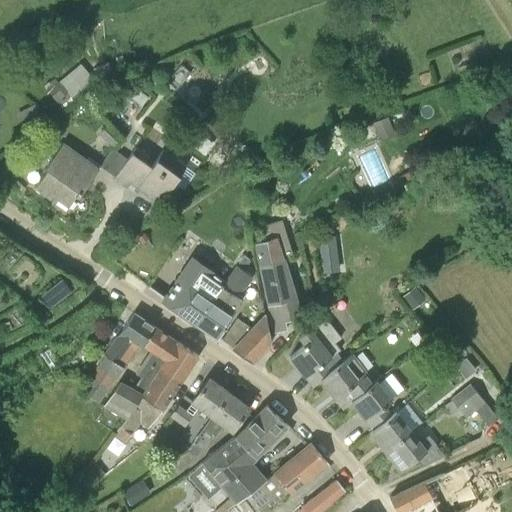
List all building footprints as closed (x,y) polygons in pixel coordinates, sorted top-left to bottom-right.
[(82,97),(87,93),(74,73),(61,82),(57,77),(45,86),(63,111),(83,99),(82,97)] [(110,147),(118,138),(105,126),(96,135),(110,147)] [(89,183),(101,166),(99,164),(89,157),(88,159),(64,142),(43,171),(46,174),(36,188),(51,198),(53,195),(69,206),(70,207),(80,192),(82,193),(89,183)] [(136,147),(128,157),(115,176),(114,178),(127,188),(130,183),(156,201),(163,192),(166,194),(175,181),(186,166),(163,149),(152,165),(146,161),(149,156),(136,147)] [(393,181),(396,188),(434,172),(431,164),(393,181)] [(417,204),(432,205),(433,189),(419,188),(417,204)] [(285,320),(301,315),(284,258),(294,254),(284,219),(262,226),(267,241),(253,245),(258,266),(259,266),(274,332),(287,327),(285,320)] [(339,234),(322,236),(326,270),(343,267),(339,234)] [(164,300),(195,322),(224,280),(210,270),(206,276),(190,264),(164,300)] [(216,337),(218,335),(242,300),(232,293),(234,289),(239,293),(251,276),(235,266),(224,280),(195,322),(216,337)] [(174,346),(152,333),(156,326),(134,312),(118,335),(117,334),(104,354),(80,390),(99,403),(139,345),(142,347),(144,345),(154,352),(138,375),(141,377),(133,388),(120,381),(105,404),(104,403),(102,406),(125,419),(114,436),(126,442),(132,433),(132,434),(141,423),(148,429),(162,409),(182,379),(199,354),(178,340),(174,346)] [(232,348),(237,352),(252,361),(272,340),(268,328),(266,313),(265,312),(251,327),(234,346),(232,348)] [(234,346),(251,327),(237,317),(222,338),(234,346)] [(321,380),(343,360),(337,352),(340,349),(335,342),(341,337),(325,317),(319,322),(318,321),(298,337),(304,345),(290,356),(313,386),(321,380)] [(351,402),(375,381),(353,353),(343,360),(321,380),(343,408),(351,402)] [(191,402),(192,403),(198,407),(211,417),(229,392),(209,378),(191,402)] [(373,430),(392,414),(385,406),(393,400),(377,380),(375,381),(351,402),(373,430)] [(489,425),(499,417),(471,382),(450,398),(452,400),(444,406),(451,415),(460,408),(467,417),(476,409),(489,425)] [(231,431),(232,432),(249,407),(229,392),(211,417),(201,430),(211,437),(212,435),(214,437),(221,427),(229,433),(231,431)] [(193,415),(186,410),(179,404),(170,416),(185,426),(193,415)] [(252,490),(266,479),(250,462),(287,424),(267,405),(236,436),(220,448),(201,463),(236,502),(237,501),(252,490)] [(385,451),(412,430),(397,411),(392,414),(373,430),(370,432),(385,451)] [(425,463),(444,454),(429,434),(421,441),(412,430),(385,451),(400,470),(419,455),(425,463)] [(289,491),(290,492),(327,461),(311,442),(308,445),(281,467),(266,479),(252,490),(267,509),(289,491)] [(99,481),(106,474),(95,463),(88,470),(99,481)] [(150,493),(142,480),(122,491),(130,505),(150,493)] [(303,506),(306,511),(316,511),(344,489),(337,480),(303,506)] [(397,511),(398,511),(430,496),(422,482),(390,497),(397,511)]
